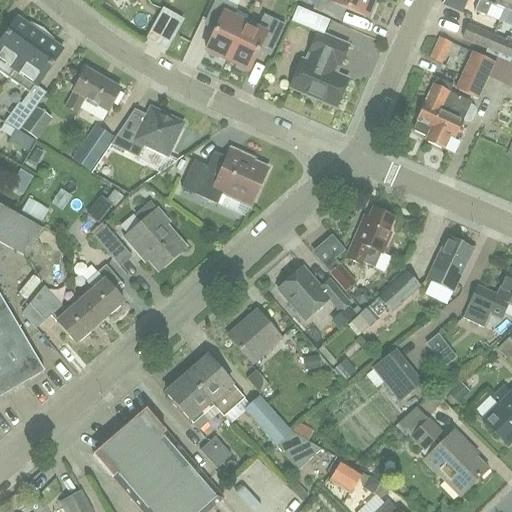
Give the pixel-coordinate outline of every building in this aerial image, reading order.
[(227,60),(244,24),(232,18),(237,8),(220,0),(215,0),(206,20),(217,25),(206,50),(208,51),(207,54),(217,59),(219,56),(227,60)] [(372,0),(316,0),(313,9),(335,18),(340,7),(365,17),(366,15),(369,16),(374,5),(371,4),(372,0)] [(504,10),(508,0),(478,0),(473,12),(486,17),(491,4),(504,10)] [(168,12),(162,24),(176,31),(182,20),(168,12)] [(244,24),(227,60),(249,70),(260,46),(272,51),(284,25),(263,15),(256,29),(244,24)] [(0,60),(1,61),(0,61),(0,73),(7,79),(42,30),(29,23),(28,26),(17,18),(0,41),(0,60)] [(487,53),(493,36),(468,25),(461,39),(486,50),(485,52),(487,53)] [(31,95),(37,86),(62,50),(51,42),(53,40),(43,30),(42,30),(7,79),(28,93),(31,95)] [(493,36),(487,53),(509,63),(511,56),(511,30),(510,30),(505,41),(493,36)] [(301,60),(289,87),(336,107),(348,79),(332,73),(336,64),(339,66),(348,46),(317,32),(308,52),(311,53),(307,62),(301,60)] [(433,48),(434,48),(445,53),(450,43),(439,37),(438,37),(433,48)] [(471,52),(454,90),(478,101),(495,62),(471,52)] [(107,111),(119,90),(85,71),(73,91),(73,92),(64,108),(75,114),(85,98),(107,111)] [(436,78),(433,85),(416,121),(417,121),(413,130),(427,137),(425,141),(443,149),(450,136),(455,138),(463,121),(466,123),(472,122),(477,111),(474,106),(470,105),(471,102),(449,92),(453,85),(436,78)] [(4,123),(18,132),(32,112),(21,104),(18,102),(4,123)] [(52,118),(36,107),(18,132),(19,132),(21,129),(36,140),(52,118)] [(124,125),(110,145),(137,158),(144,145),(166,156),(182,124),(150,108),(138,132),(124,125)] [(4,123),(0,129),(0,130),(10,137),(14,129),(4,123)] [(89,172),(113,137),(95,125),(72,160),(89,172)] [(241,156),(229,151),(219,173),(206,167),(194,194),(216,204),(221,194),(250,206),(267,168),(253,162),(254,159),(242,153),(241,156)] [(32,178),(21,171),(15,181),(27,187),(32,178)] [(123,197),(114,190),(105,201),(104,200),(90,217),(98,225),(123,197)] [(28,199),(20,213),(40,225),(49,210),(28,199)] [(0,205),(0,242),(26,257),(42,230),(0,205)] [(374,268),(380,254),(390,232),(387,231),(393,218),(373,208),(369,218),(363,216),(352,241),(344,259),(363,267),(364,263),(374,268)] [(158,272),(185,249),(165,226),(168,224),(157,211),(124,239),(137,255),(141,252),(158,272)] [(124,248),(102,222),(89,233),(111,259),(124,248)] [(450,294),(457,282),(472,250),(446,238),(426,282),(450,294)] [(90,288),(78,299),(99,324),(124,303),(116,294),(124,287),(105,265),(85,283),(90,288)] [(338,265),(328,274),(344,292),(354,283),(339,265),(338,265)] [(302,269),(277,290),(304,321),(328,300),(340,314),(350,305),(329,281),(319,289),(302,269)] [(490,315),(499,319),(506,304),(511,306),(511,270),(509,269),(497,295),(476,285),(463,316),(485,326),(490,315)] [(389,312),(420,287),(410,275),(350,323),(358,333),(388,310),(389,312)] [(26,302),(42,283),(33,276),(17,294),(26,302)] [(99,324),(78,299),(65,310),(44,286),(22,313),(25,317),(20,322),(30,333),(34,328),(36,330),(51,315),(55,319),(53,321),(75,345),(99,324)] [(354,298),(358,302),(363,302),(367,298),(367,292),(364,288),(358,288),(354,292),(354,298)] [(0,398),(44,373),(0,299),(0,398)] [(356,306),(346,316),(350,320),(360,311),(356,306)] [(251,365),(280,339),(256,311),(245,321),(247,323),(229,340),(251,365)] [(426,344),(432,352),(444,343),(437,335),(426,344)] [(511,339),(509,337),(497,350),(511,365),(511,339)] [(412,374),(424,365),(420,359),(429,354),(420,341),(408,349),(403,342),(395,348),(412,374)] [(358,345),(342,357),(352,369),(367,357),(358,345)] [(392,353),(370,371),(397,405),(419,387),(392,353)] [(307,370),(320,368),(318,356),(305,358),(307,370)] [(207,358),(186,376),(212,407),(213,406),(223,418),(243,401),(207,358)] [(352,375),(341,363),(335,368),(347,381),(352,375)] [(269,386),(256,371),(246,380),(260,395),(269,386)] [(212,407),(186,376),(164,395),(190,426),(192,425),(198,432),(209,423),(202,416),(212,407)] [(456,403),(464,395),(455,387),(448,394),(456,403)] [(511,392),(482,422),(506,446),(511,440),(511,392)] [(243,411),(297,471),(321,450),(308,441),(313,431),(301,424),(290,432),(259,397),(243,411)] [(92,458),(139,511),(200,511),(220,494),(146,410),(92,458)] [(425,454),(443,434),(426,419),(408,439),(425,454)] [(458,498),(485,471),(473,459),(476,456),(454,433),(424,463),(458,498)] [(231,455),(215,438),(200,451),(216,469),(231,455)] [(330,480),(351,493),(361,477),(340,464),(330,480)] [(379,484),(368,477),(361,488),(373,495),(379,484)] [(91,511),(80,491),(58,504),(62,511),(91,511)] [(397,511),(387,500),(374,511),(397,511)]
